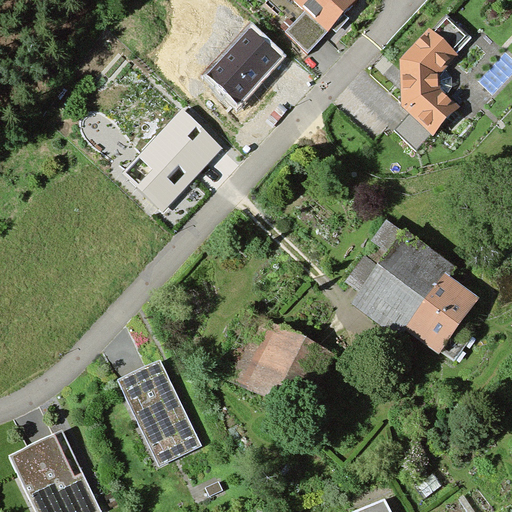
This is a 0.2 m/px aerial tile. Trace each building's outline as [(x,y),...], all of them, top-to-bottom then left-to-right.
[(287,0),(326,35),(356,2),(353,0),(287,0)] [(279,56),(250,30),(209,74),(238,100),(279,56)] [(452,54),(428,31),(402,59),(403,104),(432,131),(454,107),(435,90),(435,72),(452,54)] [(220,148),(182,111),(124,172),(163,208),(220,148)] [(363,261),(345,285),(436,353),(437,352),(451,362),(469,338),(454,327),(470,306),(440,283),(447,274),(403,242),(379,273),(363,261)] [(297,413),(324,359),(261,327),(233,381),(297,413)] [(198,445),(158,361),(118,380),(158,464),(198,445)] [(98,511),(59,432),(8,457),(35,511),(98,511)] [(404,448),(412,457),(423,446),(415,438),(404,448)] [(391,511),(386,503),(363,511),(391,511)]
